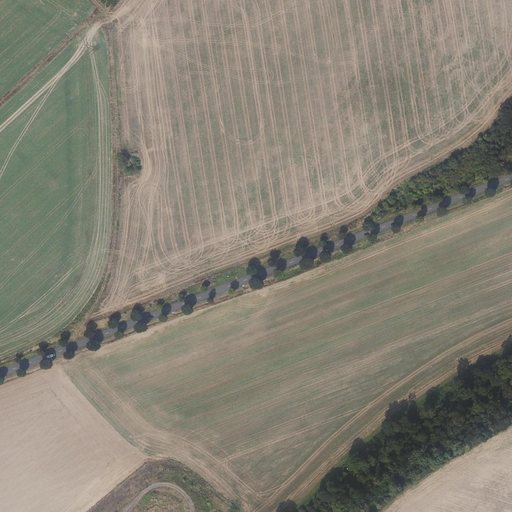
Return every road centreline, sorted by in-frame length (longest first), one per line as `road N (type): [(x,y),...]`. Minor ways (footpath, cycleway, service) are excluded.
road 1 (tertiary): [(511,177),(0,374)]
road 2 (track): [(103,11),(113,83),(114,242),(76,344)]
road 3 (track): [(0,103),(103,11)]
